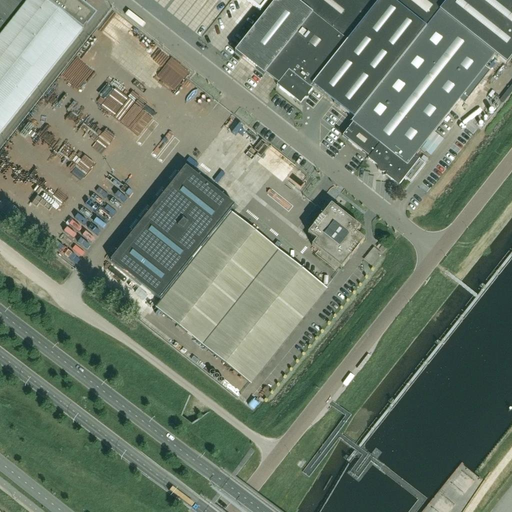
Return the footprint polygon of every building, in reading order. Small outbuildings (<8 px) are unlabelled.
[(0,0),(0,133),(82,30),(83,30),(86,26),(81,22),(77,26),(44,0),(0,0)] [(347,42),(379,0),(390,0),(426,28),(447,0),(276,0),(234,53),(263,76),(264,74),(277,84),(275,86),(298,104),(304,99),(307,99),(307,95),(312,90),(310,88),(312,87),(347,42)] [(244,0),(260,12),(269,0),(244,0)] [(410,183),(425,164),(415,156),(495,56),(506,65),(511,57),(511,1),(510,0),(447,0),(426,28),(390,0),(379,0),(347,42),(312,87),(323,95),(333,103),(339,108),(339,107),(349,115),(348,115),(353,119),(350,122),(352,123),(342,136),(369,157),(368,159),(377,167),(378,170),(378,171),(379,172),(380,173),(381,173),(383,173),(383,176),(385,176),(386,176),(398,186),(405,178),(410,183)] [(159,301),(234,207),(185,168),(110,261),(159,301)] [(364,240),(359,236),(356,234),(360,228),(331,205),(308,234),(316,241),(311,246),(341,270),(364,240)] [(250,384),(326,289),(231,213),(155,308),(156,308),(250,384)] [(364,263),(371,269),(381,257),(374,251),(364,263)] [(66,270),(75,269),(75,255),(66,255),(66,270)] [(460,503),(472,490),(461,480),(449,493),(460,503)] [(451,511),(454,509),(442,501),(433,511),(451,511)]
